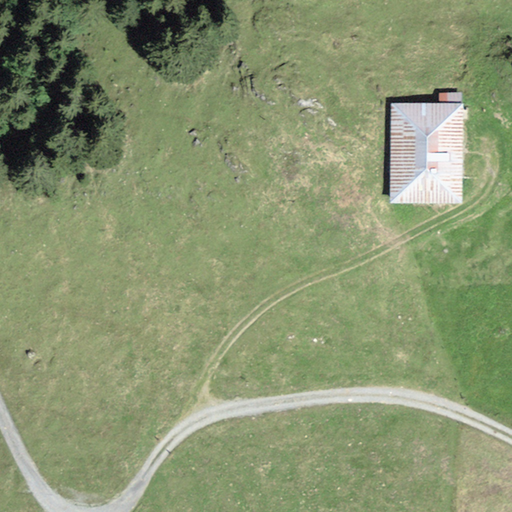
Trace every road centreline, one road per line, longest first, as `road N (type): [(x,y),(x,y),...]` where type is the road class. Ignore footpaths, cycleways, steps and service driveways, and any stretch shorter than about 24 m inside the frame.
road 1 (track): [(485,160),(475,205),(295,287),(243,324),(204,377),(199,421)]
road 2 (track): [(172,438),(231,409),(359,394),(451,409),(511,436)]
road 3 (track): [(68,511),(37,485),(0,407)]
